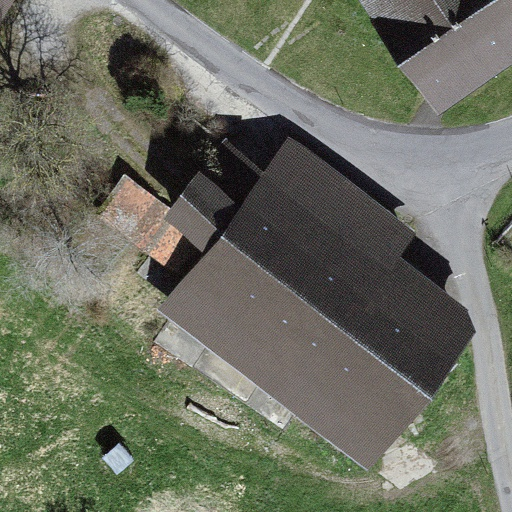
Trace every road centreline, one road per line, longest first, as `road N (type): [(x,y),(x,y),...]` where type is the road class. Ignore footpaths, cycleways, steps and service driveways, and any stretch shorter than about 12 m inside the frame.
road 1 (unclassified): [(452,169),(347,134),(144,0)]
road 2 (unclassified): [(452,169),(511,464)]
